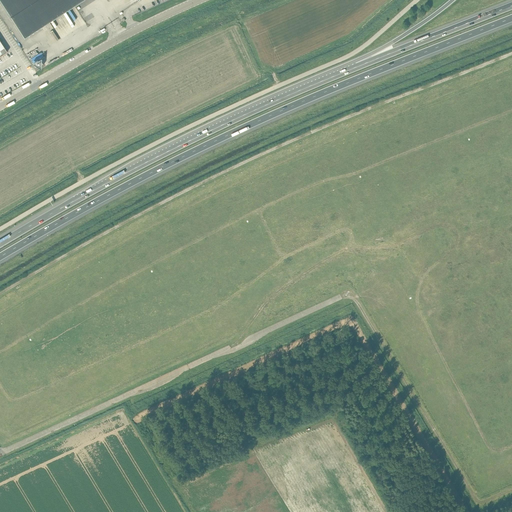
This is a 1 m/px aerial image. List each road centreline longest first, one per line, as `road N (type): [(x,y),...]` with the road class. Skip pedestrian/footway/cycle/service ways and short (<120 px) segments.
road 1 (motorway): [(0,257),(286,107),(511,17)]
road 2 (unclassified): [(0,229),(162,140),(346,56),(416,0)]
road 3 (motorway): [(357,66),(167,152),(0,243)]
road 4 (unclassified): [(0,107),(200,0)]
road 5 (motorway): [(511,5),(357,66)]
